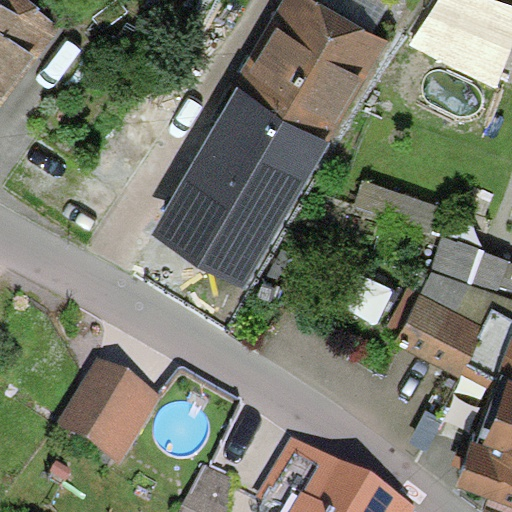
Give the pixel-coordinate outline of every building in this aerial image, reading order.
[(0,0),(0,74),(42,18),(16,0),(0,0)] [(280,0),(241,67),(318,112),(365,33),(328,14),(328,0),(280,0)] [(506,68),(511,50),(511,5),(495,0),(489,0),(470,55),(506,68)] [(318,112),(241,67),(195,145),(272,190),(277,182),(318,112)] [(272,190),(195,145),(157,210),(235,255),(272,190)] [(426,191),(361,164),(346,201),(411,228),(426,191)] [(235,255),(157,210),(140,238),(218,283),(235,255)] [(422,250),(491,274),(502,242),(433,218),(422,250)] [(511,281),(491,274),(422,250),(393,330),(506,370),(511,354),(511,309),(510,309),(511,303),(511,281)] [(489,466),(511,474),(511,354),(506,370),(488,422),(468,415),(454,454),(489,466)] [(146,390),(93,359),(61,412),(114,444),(146,390)] [(403,511),(404,511),(283,441),(258,483),(289,501),(283,511),(403,511)] [(221,511),(224,470),(200,458),(172,511),(221,511)] [(511,474),(489,466),(483,484),(511,494),(511,474)]
